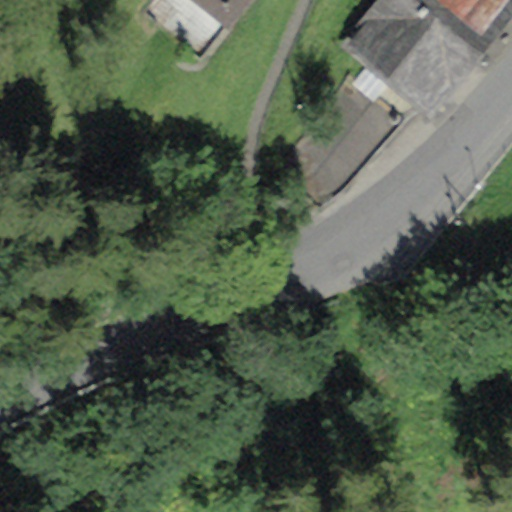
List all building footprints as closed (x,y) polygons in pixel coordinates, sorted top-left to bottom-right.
[(230,0),(161,0),(203,34),(230,0)] [(509,0),(385,0),(373,16),(450,76),(509,0)] [(336,99),(383,143),(404,114),(355,76),(336,99)] [(318,121),(363,166),(383,143),(336,99),(318,121)] [(301,145),(341,190),(363,166),(318,121),(301,145)] [(284,171),(320,210),(341,190),(301,145),(284,171)]
